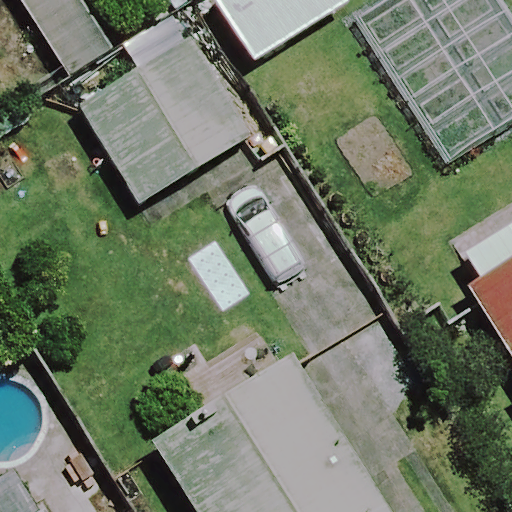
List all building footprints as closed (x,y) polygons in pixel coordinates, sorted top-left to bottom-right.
[(208,0),(181,0),(189,12),(208,0)] [(230,160),(167,55),(66,115),(128,220),(230,160)] [(511,238),(450,278),(511,376),(511,238)] [(377,511),(295,367),(145,453),(179,511),(377,511)] [(41,511),(23,480),(0,493),(0,511),(41,511)]
